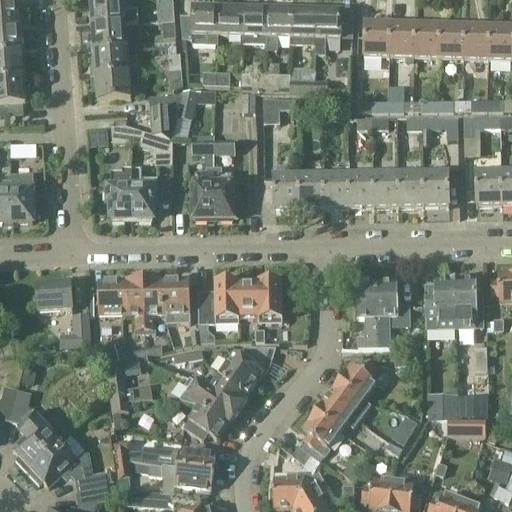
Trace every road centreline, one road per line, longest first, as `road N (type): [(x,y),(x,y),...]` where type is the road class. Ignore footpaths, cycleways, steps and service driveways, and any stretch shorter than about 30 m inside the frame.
road 1 (residential): [(243,511),(244,470),(257,444),(320,366),(329,328),(324,252)]
road 2 (residential): [(71,254),(55,0)]
road 3 (residential): [(324,252),(71,254)]
road 4 (residential): [(511,247),(324,252)]
